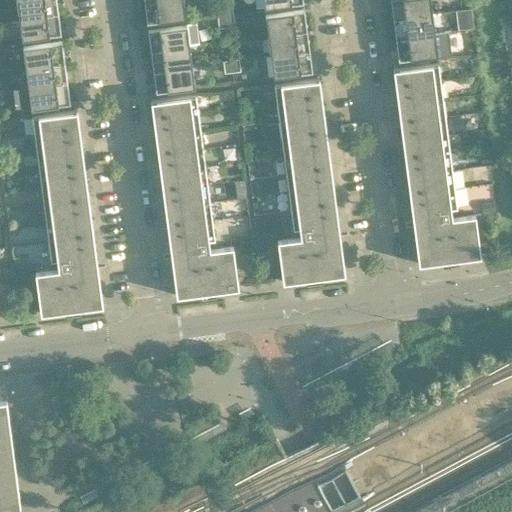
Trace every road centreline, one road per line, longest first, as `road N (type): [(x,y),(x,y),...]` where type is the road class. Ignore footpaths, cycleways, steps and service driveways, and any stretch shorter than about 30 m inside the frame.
road 1 (residential): [(149,333),(107,0)]
road 2 (residential): [(392,303),(352,0)]
road 3 (residential): [(392,303),(149,333)]
road 4 (residential): [(149,333),(0,353)]
road 5 (residential): [(511,282),(392,303)]
